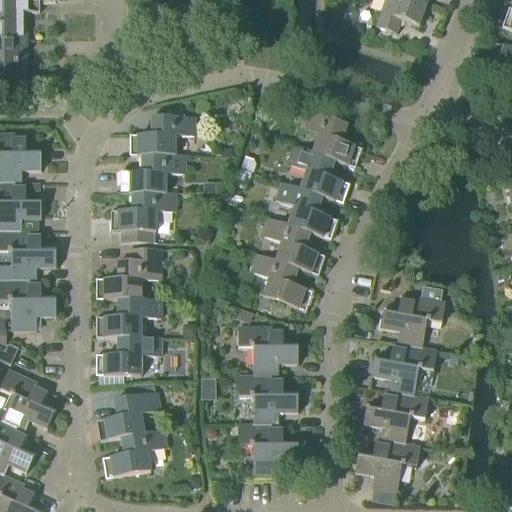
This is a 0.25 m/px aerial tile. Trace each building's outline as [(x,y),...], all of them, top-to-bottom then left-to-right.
[(418,31),(425,9),(399,0),(384,0),(375,31),(396,38),(400,25),(418,31)] [(399,0),(425,9),(428,0),(399,0)] [(39,16),(39,4),(31,3),(11,3),(0,3),(0,43),(26,44),(26,16),(39,16)] [(511,13),(508,12),(501,33),(511,36),(511,13)] [(0,83),(26,84),(26,44),(0,43),(0,83)] [(511,54),(496,49),(489,68),(511,75),(511,54)] [(317,139),(311,157),(311,158),(333,166),(354,173),(361,153),(340,146),(346,129),(305,115),(299,133),(317,139)] [(129,162),(142,162),(142,161),(174,161),(174,160),(174,141),(194,141),(194,122),(151,122),(151,140),(130,140),(129,162)] [(0,188),(21,188),(21,187),(20,175),(40,175),(39,154),(25,154),(25,138),(0,137),(0,188)] [(328,182),(333,166),(311,158),(311,157),(292,151),(286,169),(305,175),(299,193),(321,202),(342,209),(348,189),(328,182)] [(185,160),(174,160),(174,161),(142,161),(142,162),(141,178),(120,178),(120,199),(132,199),(132,198),(163,199),(163,198),(164,179),(184,179),(185,160)] [(24,187),(21,187),(21,188),(0,188),(0,237),(20,237),(20,236),(20,224),(39,224),(39,203),(24,203),(24,187)] [(316,218),(321,202),(299,193),(280,187),(274,205),(293,211),(287,229),(286,230),(309,238),(329,245),(336,225),(316,218)] [(174,198),(163,198),(163,199),(132,198),(132,199),(132,216),(110,216),(110,236),(120,237),(120,248),(152,248),(152,237),(154,237),(154,217),(173,218),(174,198)] [(303,254),(309,238),(286,230),(287,229),(268,223),(262,241),(281,247),(275,265),(274,266),(297,274),(296,274),(317,281),(324,261),(303,254)] [(39,236),(20,236),(20,237),(0,237),(0,285),(9,286),(9,287),(35,287),(35,285),(35,272),(54,272),(54,251),(40,251),(39,236)] [(95,305),(117,305),(117,304),(140,305),(140,304),(140,285),(159,285),(159,254),(127,254),(127,266),(117,266),(117,284),(95,284),(95,305)] [(291,289),(296,274),(297,274),(274,266),(275,265),(255,259),(249,277),(268,283),(262,302),(273,306),(305,317),(312,297),(291,289)] [(39,285),(35,285),(35,287),(9,287),(9,286),(0,285),(0,306),(10,306),(10,335),(35,335),(35,321),(54,321),(54,300),(39,300),(39,285)] [(398,337),(396,349),(421,354),(421,353),(426,326),(441,329),(444,307),(439,306),(441,295),(422,291),(420,303),(400,300),(398,308),(392,307),(391,314),(383,313),(379,334),(398,337)] [(269,318),(273,306),(262,302),(258,314),(269,318)] [(160,304),(140,304),(140,305),(117,304),(117,305),(117,322),(95,322),(95,344),(117,344),(141,344),(141,342),(141,323),(160,323),(160,304)] [(252,353),(252,381),(252,382),(278,382),(278,381),(278,369),(297,369),(297,348),(282,348),(282,332),(237,332),(238,353),(252,353)] [(160,342),(141,342),(141,344),(117,344),(117,360),(95,360),(95,381),(141,381),(140,361),(160,361),(160,342)] [(436,355),(421,353),(421,354),(396,349),(392,348),(389,364),(374,361),(371,382),(389,385),(387,397),(387,398),(413,402),(413,401),(418,374),(432,376),(436,355)] [(0,364),(9,369),(17,351),(5,349),(0,349),(0,364)] [(0,395),(10,400),(0,421),(0,426),(21,437),(22,436),(26,437),(26,436),(22,434),(27,423),(45,431),(54,413),(40,406),(46,392),(6,374),(0,386),(0,395)] [(282,381),(278,381),(278,382),(252,382),(252,381),(237,381),(237,402),(252,402),(252,430),(253,431),(278,431),(278,430),(278,418),(297,418),(297,396),(282,396),(282,381)] [(427,404),(413,401),(413,402),(387,398),(387,397),(383,396),(381,412),(366,409),(362,430),(381,433),(379,445),(378,446),(404,450),(404,449),(409,422),(424,424),(427,404)] [(100,447),(120,443),(144,439),(144,438),(141,419),(160,416),(156,397),(114,404),(117,422),(96,425),(100,447)] [(21,447),(26,437),(22,436),(21,437),(0,426),(0,478),(2,479),(2,477),(3,478),(8,468),(25,476),(35,453),(21,447)] [(282,430),(278,430),(278,431),(253,431),(252,430),(238,430),(238,450),(253,450),(253,480),(278,480),(278,467),(297,467),(297,445),(282,445),(282,430)] [(163,435),(144,438),(144,439),(120,443),(123,460),(102,463),(105,483),(150,476),(147,457),(166,453),(163,435)] [(419,452),(404,449),(404,450),(378,446),(379,445),(375,444),(372,460),(358,457),(354,477),(373,481),(371,494),(396,498),(401,470),(416,473),(419,452)] [(0,511),(35,511),(28,509),(35,494),(3,479),(3,478),(2,477),(2,479),(0,478),(0,511)]
